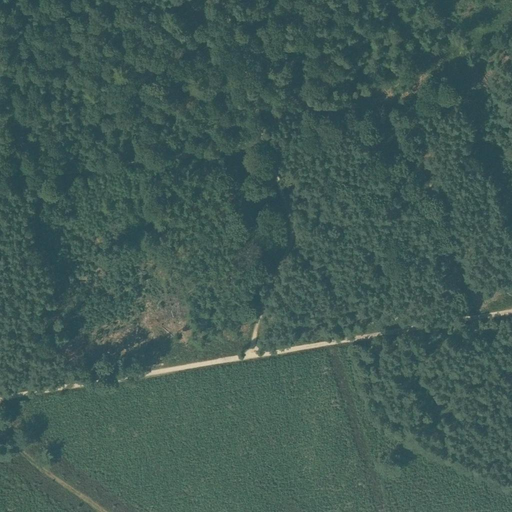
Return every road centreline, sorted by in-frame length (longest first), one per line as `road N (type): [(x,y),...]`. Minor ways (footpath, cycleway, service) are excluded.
road 1 (track): [(511,312),(0,399)]
road 2 (track): [(249,355),(295,233),(264,134)]
road 3 (track): [(264,134),(224,0)]
